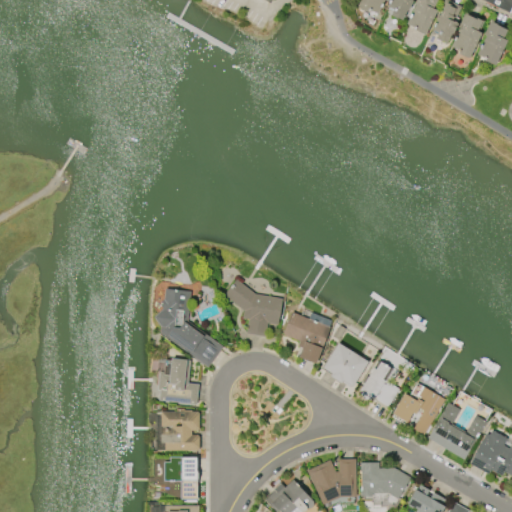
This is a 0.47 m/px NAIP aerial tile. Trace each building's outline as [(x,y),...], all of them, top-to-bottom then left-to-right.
[(383,0),(377,15),(356,6),(358,0),(383,0)] [(411,0),(413,1),(407,12),(406,11),(401,21),(389,15),(391,12),(385,10),(389,0),(411,0)] [(405,25),(417,0),(436,0),(432,8),(436,11),(424,36),(410,29),(411,28),(405,25)] [(457,24),(452,35),(451,34),(446,43),(436,38),(438,33),(431,30),(445,0),(460,7),(453,22),(457,24)] [(481,33),(469,58),(453,50),(454,48),(451,46),(458,31),(457,31),(459,28),(457,27),(465,12),(482,21),(477,32),(481,33)] [(507,40),(495,66),(481,59),(482,58),(475,55),(491,20),(495,22),(494,25),(506,30),(502,38),(507,40)] [(264,337),(245,334),(247,320),(241,319),(242,311),(223,296),(236,280),(254,295),(281,299),(277,325),(267,323),(264,337)] [(190,291),(187,321),(222,347),(207,367),(159,332),(160,326),(154,317),(161,310),(163,299),(164,299),(165,289),(190,291)] [(310,312),(331,321),(329,327),(330,328),(315,364),(298,357),(301,348),(297,346),(299,341),(282,334),(291,312),(308,319),(310,312)] [(337,343),(368,361),(352,386),(342,380),(340,384),(329,376),(331,373),(322,368),(337,343)] [(198,384),(196,405),(157,401),(158,391),(156,390),(158,372),(169,374),(171,359),(190,361),(187,383),(198,384)] [(373,368),(376,370),(380,362),(389,368),(382,380),(398,389),(387,407),(371,398),(369,401),(366,399),(366,400),(362,397),(363,396),(360,394),(361,392),(360,391),(373,368)] [(390,416),(404,394),(408,396),(416,382),(444,399),(423,434),(412,428),(421,413),(415,409),(406,425),(390,416)] [(486,422),(463,460),(426,438),(447,403),(459,410),(451,425),(464,433),(475,415),(486,422)] [(159,412),(197,412),(197,413),(198,413),(198,430),(190,430),(190,436),(197,436),(197,437),(198,437),(198,449),(197,449),(197,450),(156,450),(156,413),(159,413),(159,412)] [(470,464),(486,434),(489,435),(491,433),(506,441),(503,446),(509,449),(511,445),(511,476),(504,472),(502,477),(490,470),(488,474),(470,464)] [(170,458),(195,458),(195,472),(197,472),(196,499),(181,499),(181,481),(164,481),(164,463),(170,463),(170,458)] [(355,460),(355,497),(339,498),(321,506),(305,471),(329,460),(335,472),(338,472),(338,460),(355,460)] [(359,497),(358,462),(378,462),(378,468),(393,468),(410,478),(397,500),(393,498),(394,497),(387,494),(372,494),(372,497),(359,497)] [(292,481),(313,504),(312,507),(308,510),(306,510),(304,511),(279,511),(277,511),(275,511),(264,500),(275,490),(273,489),(280,483),(285,488),(292,481)] [(444,507),(440,511),(415,511),(416,509),(412,507),(411,508),(407,506),(408,504),(406,503),(415,489),(416,490),(419,485),(428,490),(425,495),(429,497),(432,492),(446,501),(443,506),(444,507)] [(447,511),(453,502),(468,511),(467,511),(447,511)]
